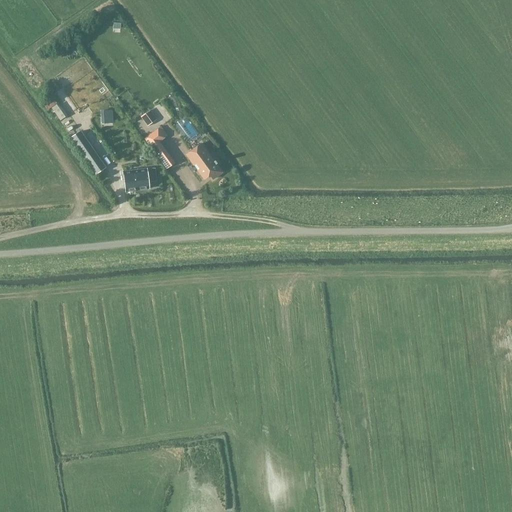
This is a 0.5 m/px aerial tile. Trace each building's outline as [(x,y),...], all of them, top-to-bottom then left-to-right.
[(59,103),(51,108),(60,120),(67,115),(59,103)] [(105,110),(105,123),(113,123),(113,110),(105,110)] [(146,111),(140,116),(147,126),(154,121),(146,111)] [(166,136),(160,127),(144,138),(150,147),(166,136)] [(79,129),(69,136),(93,172),(103,165),(79,129)] [(213,161),(200,144),(185,154),(203,179),(209,175),(212,179),(221,172),(215,164),(216,163),(214,160),(213,161)] [(123,172),(125,192),(149,189),(148,182),(156,182),(155,170),(147,170),(147,169),(123,172)]
